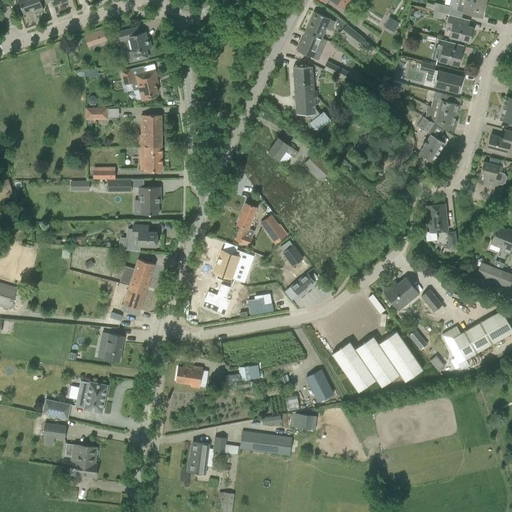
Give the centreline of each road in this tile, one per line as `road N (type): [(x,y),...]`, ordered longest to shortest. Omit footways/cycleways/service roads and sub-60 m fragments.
road 1 (residential): [(162,329),(201,336),(324,312),(398,251),(411,196),(459,186)]
road 2 (tertiary): [(209,195),(301,0)]
road 3 (tertiary): [(209,195),(195,182),(181,17)]
road 4 (tertiary): [(133,511),(162,329)]
road 5 (residential): [(459,186),(479,92),(511,35)]
road 6 (tertiary): [(162,329),(209,195)]
road 7 (tertiary): [(17,44),(139,0)]
